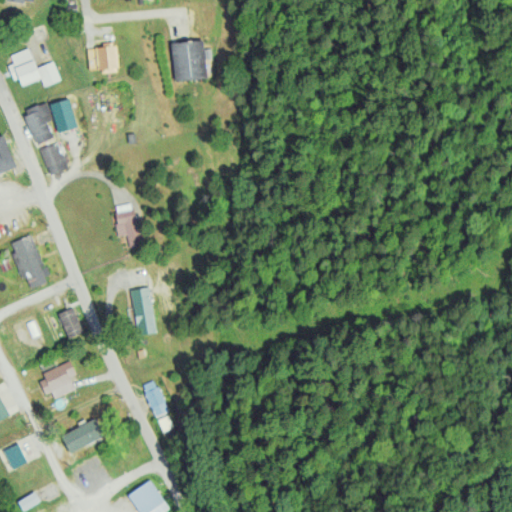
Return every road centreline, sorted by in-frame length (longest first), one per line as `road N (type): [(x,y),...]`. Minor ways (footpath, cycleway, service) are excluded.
road 1 (residential): [(182,511),(0,96)]
road 2 (residential): [(75,278),(0,311),(68,492),(85,501),(160,468)]
